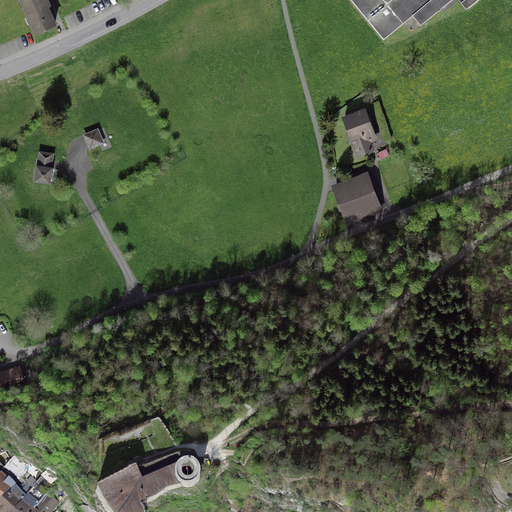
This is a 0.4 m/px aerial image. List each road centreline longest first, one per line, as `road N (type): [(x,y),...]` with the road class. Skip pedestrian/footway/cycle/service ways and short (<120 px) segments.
road 1 (residential): [(0,350),(24,356),(156,295),(276,267),(511,168)]
road 2 (track): [(511,219),(322,367),(253,408)]
road 3 (track): [(209,447),(260,426),(511,404)]
road 4 (track): [(283,0),(326,169),(308,252)]
road 5 (residential): [(0,72),(150,0)]
